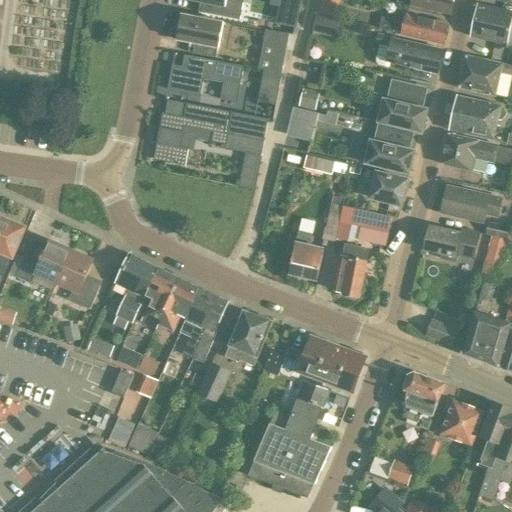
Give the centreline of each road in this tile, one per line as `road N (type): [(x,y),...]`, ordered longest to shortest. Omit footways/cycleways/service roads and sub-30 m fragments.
road 1 (residential): [(469,0),(388,343)]
road 2 (residential): [(110,182),(129,232),(388,343)]
road 3 (unknown): [(245,282),(311,0)]
road 4 (residential): [(110,182),(147,0)]
road 5 (residential): [(317,511),(388,343)]
road 6 (residential): [(511,391),(388,343)]
